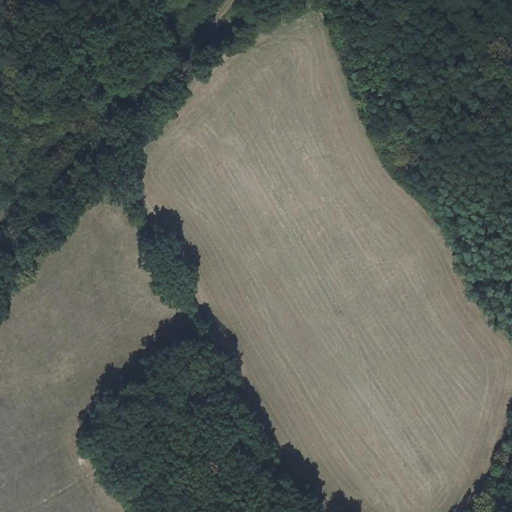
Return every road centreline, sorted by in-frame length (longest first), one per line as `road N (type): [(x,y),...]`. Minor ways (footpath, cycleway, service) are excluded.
road 1 (track): [(0,286),(178,70),(250,0)]
road 2 (track): [(0,88),(45,102),(178,70)]
